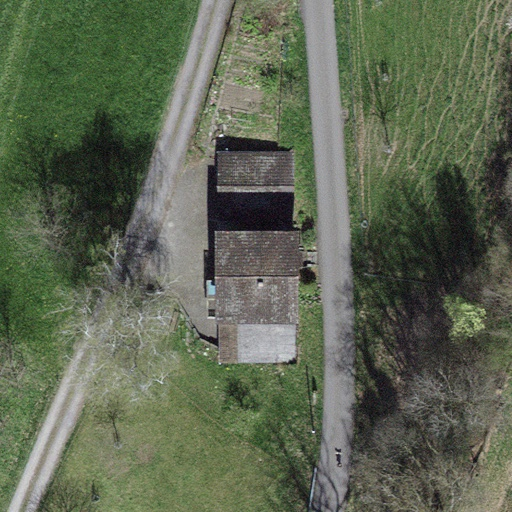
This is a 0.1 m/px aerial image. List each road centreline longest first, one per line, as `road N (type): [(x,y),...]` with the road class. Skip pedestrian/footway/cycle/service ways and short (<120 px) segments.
road 1 (track): [(233,0),(48,511)]
road 2 (unclassified): [(393,511),(396,453),(351,0)]
